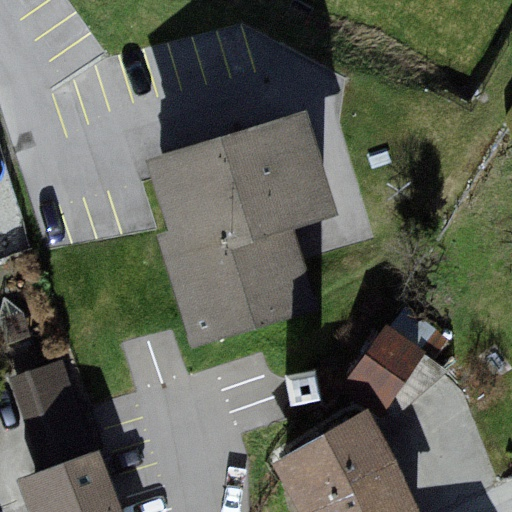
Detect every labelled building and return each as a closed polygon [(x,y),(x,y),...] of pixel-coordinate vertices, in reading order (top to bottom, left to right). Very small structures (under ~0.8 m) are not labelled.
[(310,121),(135,167),(184,344),(315,309),(298,229),(337,218),(310,121)] [(389,403),(445,326),(404,296),(347,372),(389,403)] [(95,455),(61,365),(13,383),(48,473),(95,455)] [(415,511),(369,417),(273,463),(296,511),(415,511)] [(117,511),(95,455),(48,473),(21,484),(32,511),(117,511)]
